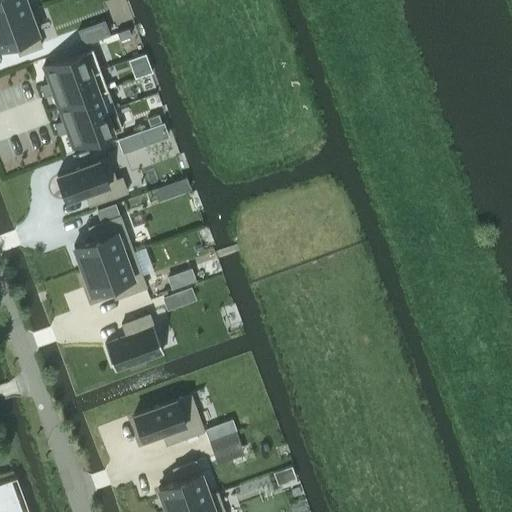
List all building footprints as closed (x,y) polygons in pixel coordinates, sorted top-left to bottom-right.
[(0,0),(0,20),(29,10),(25,0),(0,0)] [(29,10),(0,20),(0,47),(13,43),(18,54),(42,45),(38,34),(29,10)] [(104,18),(77,28),(83,44),(110,34),(104,18)] [(127,28),(116,32),(118,39),(130,35),(127,28)] [(46,80),(36,84),(38,90),(98,67),(91,48),(41,66),(46,80)] [(98,67),(38,90),(41,96),(51,93),(56,106),(106,87),(98,67)] [(61,120),(51,123),(53,130),(63,126),(64,126),(113,107),(106,87),(56,106),(61,120)] [(63,126),(53,130),(56,136),(66,132),(71,146),(121,127),(113,107),(64,126),(63,126)] [(157,114),(147,117),(149,124),(159,120),(157,114)] [(122,152),(139,145),(134,131),(117,138),(122,152)] [(98,157),(54,173),(64,200),(83,193),(87,205),(126,191),(121,175),(114,178),(106,155),(98,158),(98,157)] [(91,239),(72,246),(80,270),(133,251),(119,212),(86,224),(91,239)] [(133,251),(80,270),(89,294),(109,287),(113,298),(146,286),(133,251)] [(123,334),(105,341),(115,368),(161,351),(147,312),(118,322),(123,334)] [(189,392),(132,413),(141,438),(161,431),(165,444),(203,430),(189,392)] [(235,430),(209,440),(214,454),(240,444),(235,430)] [(175,480),(156,487),(165,511),(209,494),(209,493),(201,470),(196,458),(171,467),(175,480)] [(209,494),(165,511),(224,511),(216,490),(209,493),(209,494)]
